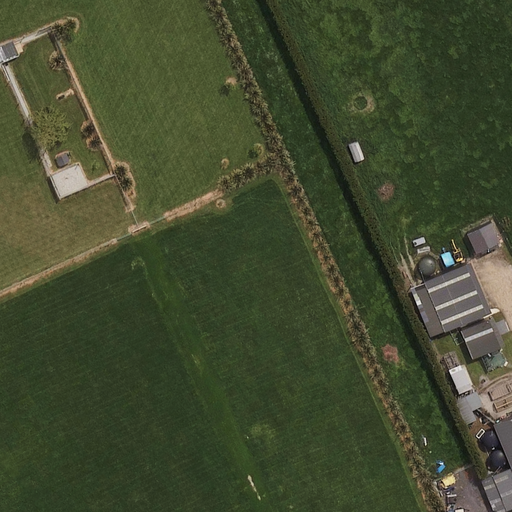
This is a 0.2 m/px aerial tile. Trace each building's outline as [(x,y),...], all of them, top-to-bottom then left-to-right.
[(468,261),(425,279),(447,331),(490,312),(468,261)] [(503,346),(491,317),(462,329),(474,358),(503,346)] [(474,386),(463,363),(450,369),(460,392),(474,386)] [(476,388),(456,396),(467,424),(477,420),(473,410),(483,406),(476,388)] [(511,416),(495,423),(511,466),(511,468),(494,475),(509,511),(511,509),(511,416)]
